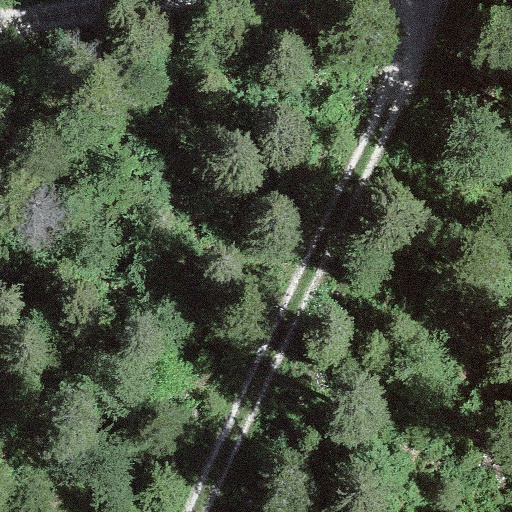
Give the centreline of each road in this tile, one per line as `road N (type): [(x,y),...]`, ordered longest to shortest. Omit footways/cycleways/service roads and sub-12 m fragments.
road 1 (track): [(199,511),(383,120),(423,0)]
road 2 (track): [(158,0),(0,21)]
